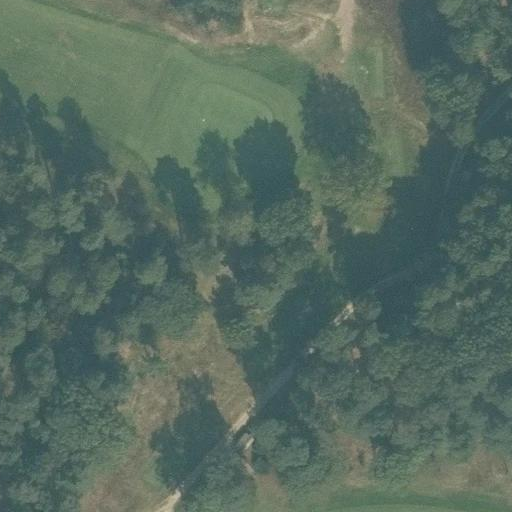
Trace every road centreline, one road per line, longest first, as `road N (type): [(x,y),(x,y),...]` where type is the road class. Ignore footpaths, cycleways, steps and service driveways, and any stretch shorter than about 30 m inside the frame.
road 1 (track): [(150,511),(184,503),(511,96)]
road 2 (track): [(394,245),(511,345)]
